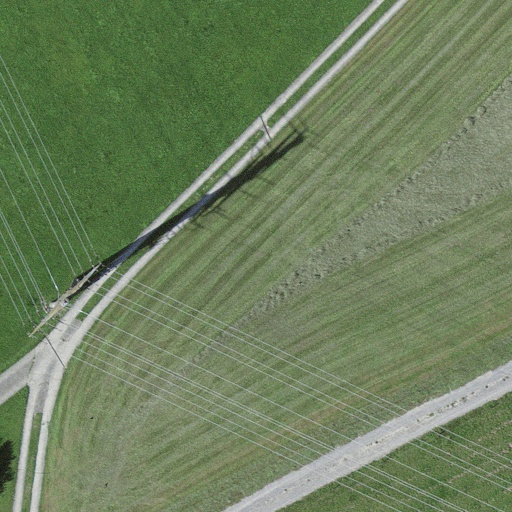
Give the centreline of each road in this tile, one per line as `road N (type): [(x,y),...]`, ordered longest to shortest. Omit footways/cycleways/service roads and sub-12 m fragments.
road 1 (track): [(387,0),(118,274),(57,350),(37,511)]
road 2 (track): [(247,511),(511,381)]
